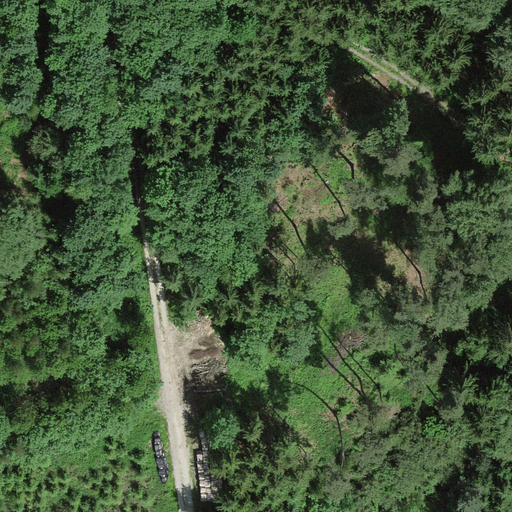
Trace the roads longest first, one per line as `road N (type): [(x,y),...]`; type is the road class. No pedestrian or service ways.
road 1 (track): [(101,0),(148,234),(188,511)]
road 2 (track): [(274,0),(511,154)]
